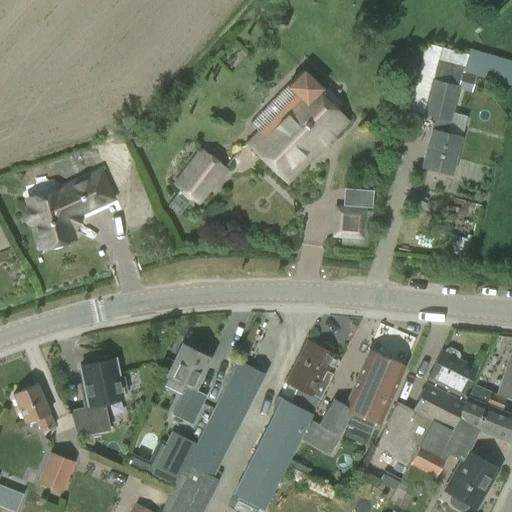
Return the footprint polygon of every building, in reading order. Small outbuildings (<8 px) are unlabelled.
[(466,53),(444,47),(440,63),(511,81),(511,58),(467,47),(466,53)] [(319,91),(322,89),(303,70),(287,86),(295,94),(306,105),(319,91)] [(462,72),(457,88),(471,92),(475,76),(462,72)] [(457,88),(458,85),(433,80),(426,110),(435,112),(422,166),(452,173),(461,134),(447,130),(457,88)] [(306,105),(295,94),(247,144),(286,182),(347,120),(319,91),(306,105)] [(97,150),(128,217),(147,208),(117,141),(97,150)] [(224,168),(200,150),(174,184),(198,202),(224,168)] [(110,198),(98,172),(58,191),(58,190),(27,199),(29,206),(25,208),(23,212),(23,216),(25,220),(29,222),(33,222),(40,246),(46,245),(51,246),(55,246),(58,245),(62,243),(65,240),(71,238),(68,226),(68,225),(72,226),(77,215),(75,214),(110,198)] [(362,210),(336,208),(334,234),(360,236),(362,210)] [(299,438),(300,439),(310,420),(309,419),(319,398),(317,397),(338,356),(308,340),(287,382),(296,387),(289,402),(282,398),(233,494),(262,509),(299,438)] [(210,357),(182,343),(166,376),(186,386),(172,414),(192,424),(202,403),(190,397),(210,357)] [(410,462),(419,445),(432,420),(451,428),(468,397),(464,395),(477,367),(459,358),(460,355),(459,352),(451,348),(448,349),(446,352),(442,350),(414,410),(397,402),(376,446),(410,462)] [(319,425),(310,420),(300,439),(327,455),(346,423),(368,432),(370,427),(373,420),(380,423),(405,366),(369,350),(345,404),(335,398),(319,425)] [(511,352),(499,392),(511,396),(511,352)] [(69,411),(76,436),(109,429),(103,401),(123,397),(122,393),(126,392),(122,377),(119,378),(114,358),(110,359),(109,355),(94,358),(95,362),(79,366),(85,394),(81,395),(84,408),(69,411)] [(238,360),(195,443),(173,488),(160,511),(201,511),(202,511),(196,507),(264,374),(238,360)] [(49,412),(36,383),(12,394),(25,422),(35,417),(41,432),(53,426),(47,413),(49,412)] [(490,392),(486,403),(500,409),(504,398),(490,392)] [(468,451),(479,430),(509,442),(511,433),(511,414),(500,409),(486,403),(468,396),(468,397),(451,428),(432,420),(419,445),(421,446),(411,463),(435,475),(448,452),(462,460),(445,489),(453,494),(450,498),(449,502),(452,505),(459,509),(463,509),(466,507),(469,503),(476,507),(498,468),(468,451)] [(173,488),(195,443),(171,430),(148,477),(173,488)] [(73,461),(50,452),(38,482),(61,491),(73,461)] [(127,511),(152,511),(132,502),(127,511)]
